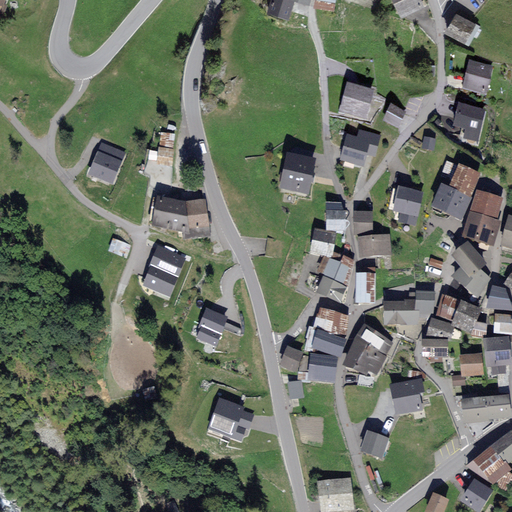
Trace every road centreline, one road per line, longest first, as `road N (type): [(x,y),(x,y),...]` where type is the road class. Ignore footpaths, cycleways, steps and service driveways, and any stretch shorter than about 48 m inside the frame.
road 1 (tertiary): [(215,0),(191,61),(189,105),(264,338)]
road 2 (residential): [(350,208),(434,97),(439,39),(430,0)]
road 3 (residential): [(491,280),(502,198),(485,183),(443,291)]
road 4 (residential): [(350,208),(327,155),(313,0)]
road 5 (residential): [(377,511),(337,396),(351,340),(348,312)]
road 6 (track): [(241,260),(214,260),(131,227),(87,203),(61,177)]
road 7 (track): [(198,143),(179,158),(178,176),(158,187),(117,299)]
road 8 (residential): [(443,291),(419,355),(471,452)]
road 9 (tertiary): [(264,338),(302,511)]
